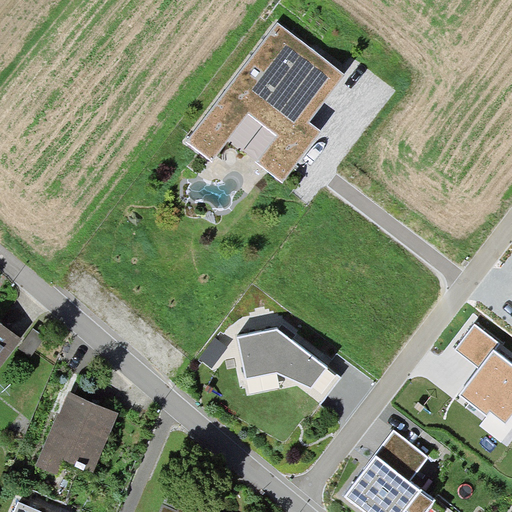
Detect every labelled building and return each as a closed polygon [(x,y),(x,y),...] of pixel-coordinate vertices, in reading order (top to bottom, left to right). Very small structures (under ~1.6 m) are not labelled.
[(341,79),(278,32),(191,146),(212,162),(248,114),(280,138),(260,165),(283,183),(318,136),(305,126),(341,79)] [(476,364),(458,387),(487,411),(493,402),(508,414),(511,408),(511,363),(494,349),(499,343),(475,323),(455,347),(476,364)] [(0,366),(20,341),(0,325),(0,366)] [(312,390),(329,371),(284,340),(276,333),(239,340),(248,382),(279,376),(312,390)] [(67,392),(36,462),(69,476),(74,462),(94,471),(119,414),(67,392)] [(427,455),(394,430),(345,494),(368,511),(444,511),(446,509),(408,480),(427,455)] [(205,511),(173,499),(167,511),(205,511)]
